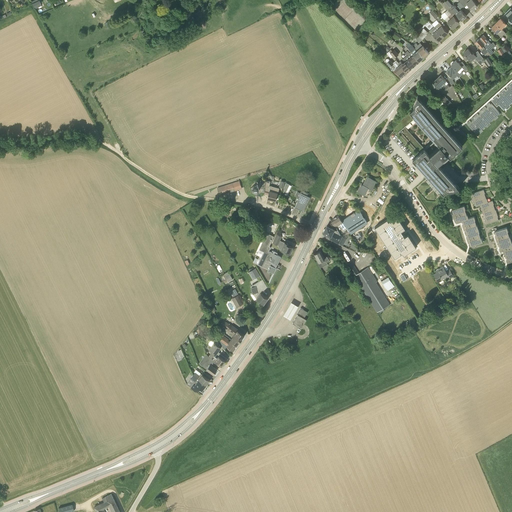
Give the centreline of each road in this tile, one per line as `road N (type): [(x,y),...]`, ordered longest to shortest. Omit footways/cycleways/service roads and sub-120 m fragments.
road 1 (track): [(0,141),(85,137),(185,194),(255,203),(310,226)]
road 2 (secondary): [(201,410),(281,298),(332,193)]
road 3 (unclassified): [(511,278),(454,252),(391,168),(361,143)]
